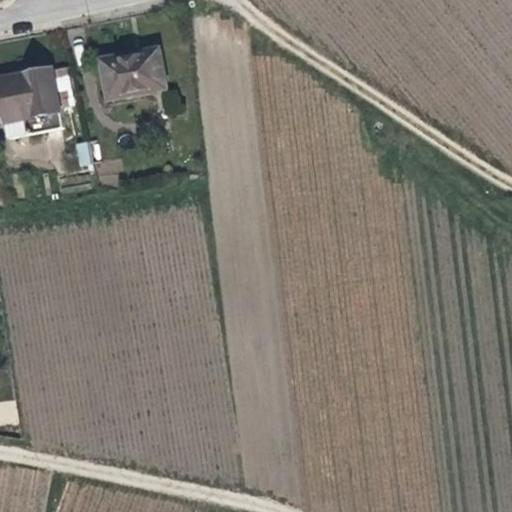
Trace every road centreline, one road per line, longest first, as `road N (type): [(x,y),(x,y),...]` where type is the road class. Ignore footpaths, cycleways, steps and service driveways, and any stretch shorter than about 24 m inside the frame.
road 1 (track): [(511,176),(240,0)]
road 2 (track): [(0,451),(235,496),(276,511)]
